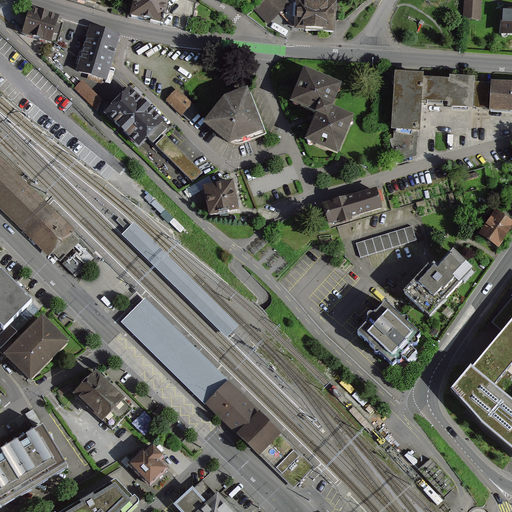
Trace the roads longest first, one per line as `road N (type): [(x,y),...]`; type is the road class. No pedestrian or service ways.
road 1 (residential): [(257,48),(316,196),(511,142)]
road 2 (residential): [(0,225),(221,443)]
road 3 (residential): [(489,479),(435,418),(427,397),(433,372),(511,256)]
road 4 (residential): [(257,48),(161,37),(27,0)]
road 5 (residential): [(511,65),(366,56)]
